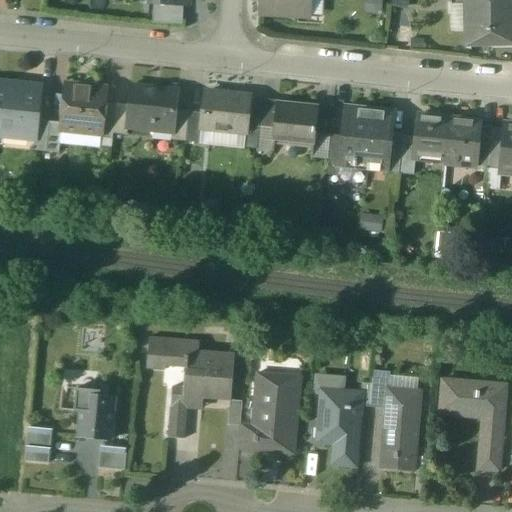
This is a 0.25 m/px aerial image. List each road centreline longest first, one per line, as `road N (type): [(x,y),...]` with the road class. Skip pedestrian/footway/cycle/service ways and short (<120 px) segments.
road 1 (residential): [(511,90),(227,59)]
road 2 (residential): [(227,59),(0,35)]
